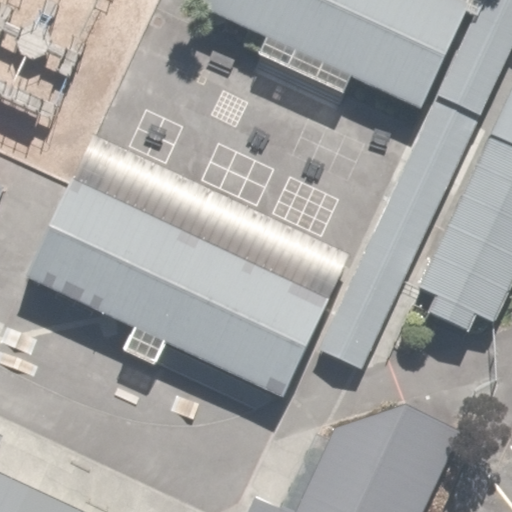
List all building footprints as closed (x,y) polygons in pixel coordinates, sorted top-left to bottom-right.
[(413,108),(334,269),(495,347),(511,312),(511,31),(447,0),(202,0),(200,4),(413,108)] [(327,299),(80,179),(32,275),(279,396),(327,299)] [(0,231),(20,192),(0,181),(0,231)] [(279,511),(259,502),(253,511),(432,511),(472,432),(360,377),(293,511),(279,511)] [(118,511),(0,454),(0,511),(118,511)]
